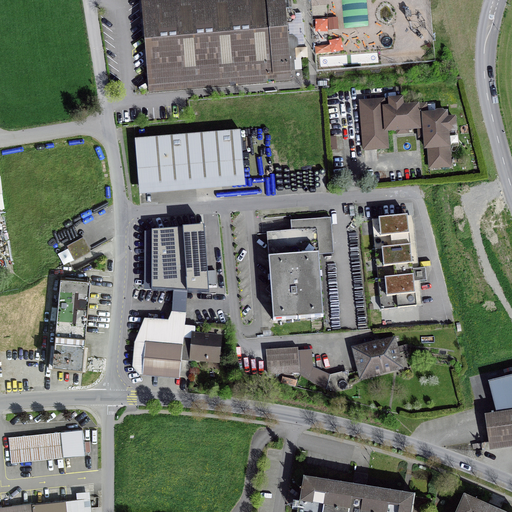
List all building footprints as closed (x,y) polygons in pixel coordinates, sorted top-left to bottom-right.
[(284,0),(140,0),(148,92),(271,82),(291,80),(284,0)] [(339,15),(314,17),(317,52),(344,50),(342,35),(331,36),(330,29),(340,28),(339,15)] [(358,101),(362,153),(388,151),(387,134),(423,131),(425,151),(451,149),(450,135),(457,134),(456,116),(448,116),(447,110),(420,112),(420,103),(408,104),(407,96),(386,98),(387,99),(358,101)] [(139,196),(246,187),(241,127),(133,137),(139,196)] [(372,219),(381,309),(417,306),(415,291),(414,280),(426,279),(425,267),(413,268),(411,252),(408,223),(407,215),(372,219)] [(274,310),(323,307),(319,254),(333,253),(330,217),(291,220),(292,227),(267,229),(274,310)] [(74,261),(92,252),(81,229),(63,238),(74,261)] [(54,365),(84,368),(91,280),(61,277),(54,365)] [(190,376),(192,362),(219,365),(221,340),(194,338),(195,329),(185,328),(186,316),(171,315),(168,324),(144,322),(133,344),(131,370),(139,379),(178,383),(179,375),(190,376)] [(351,347),(360,382),(406,371),(397,336),(351,347)] [(299,350),(299,348),(266,351),(268,378),(301,375),(299,350)] [(301,375),(334,392),(351,388),(347,370),(331,374),(313,366),(312,349),(299,350),(301,375)] [(511,373),(488,380),(496,411),(485,413),(490,449),(511,446),(511,373)] [(84,429),(9,436),(12,462),(86,455),(84,429)] [(412,511),(415,495),(356,485),(305,476),(298,511),(412,511)] [(0,511),(92,511),(90,489),(77,490),(78,497),(0,505),(0,511)] [(506,511),(464,494),(455,511),(506,511)]
